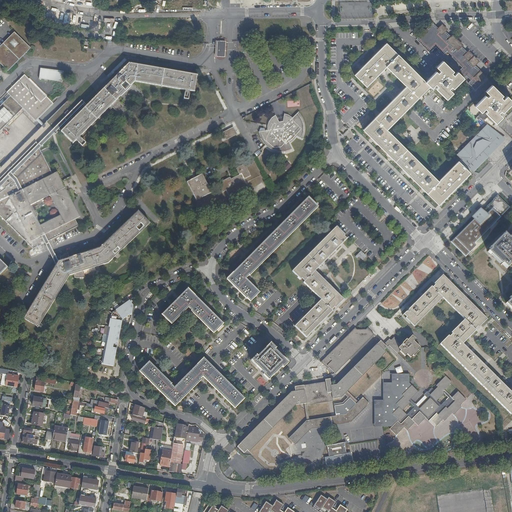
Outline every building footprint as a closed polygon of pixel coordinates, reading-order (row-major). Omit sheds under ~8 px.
[(99,25),(90,23),(89,32),(97,33),(99,25)] [(416,39),(429,53),(435,47),(443,54),(447,51),(452,56),(451,57),(462,68),(460,69),(466,76),(470,80),(468,83),(475,90),(481,84),(479,82),(482,80),(476,74),(479,72),(474,67),(474,66),(469,61),(468,61),(463,56),(458,51),(460,48),(455,43),(452,45),(447,40),(442,35),(436,30),(431,24),(416,39)] [(438,28),(436,30),(442,35),(445,31),(447,29),(442,24),(438,28)] [(31,48),(14,31),(0,45),(0,63),(8,71),(31,48)] [(445,31),(442,35),(447,40),(450,36),(445,31)] [(450,36),(447,40),(452,45),(455,43),(458,40),(452,35),(450,36)] [(458,40),(455,43),(460,48),(462,47),(463,45),(458,40)] [(385,45),(355,75),(366,86),(386,66),(406,86),(374,118),(376,120),(364,131),(427,193),(428,192),(439,203),(470,172),(464,167),(459,162),(438,182),(386,130),(418,98),(417,96),(428,85),(397,55),(396,56),(385,45)] [(463,56),(467,52),(462,47),(460,48),(458,51),(463,56)] [(469,61),(474,56),(468,50),(467,52),(463,56),(468,61),(469,61)] [(474,66),(475,65),(479,61),(474,56),(469,61),(474,66)] [(453,88),(463,78),(457,72),(454,76),(451,73),(453,72),(443,61),(437,67),(440,71),(438,73),(436,72),(425,82),(428,85),(431,88),(435,85),(438,87),(436,89),(446,99),(452,93),(449,89),(451,87),(453,88)] [(107,85),(104,88),(98,94),(61,132),(73,143),(133,83),(135,82),(186,90),(192,92),(195,92),(197,75),(129,64),(112,81),(107,85)] [(457,72),(463,78),(466,76),(460,69),(457,72)] [(482,80),(485,76),(480,70),(479,72),(476,74),(482,80)] [(63,74),(40,71),(38,80),(62,84),(63,74)] [(0,131),(23,109),(35,121),(53,104),(24,75),(7,92),(10,96),(0,106),(0,131)] [(502,113),(511,103),(511,101),(507,96),(503,100),(501,98),(503,96),(492,85),(486,92),(489,95),(487,98),(485,96),(475,106),(479,111),(481,113),(485,109),(487,111),(485,113),(489,116),(496,123),(502,117),(498,114),(501,111),(502,113)] [(84,104),(82,101),(53,130),(51,131),(37,145),(39,148),(53,134),(54,133),(84,104)] [(481,113),(479,111),(475,114),(476,119),(479,121),(481,118),(487,118),(489,116),(485,113),(487,111),(485,109),(481,113)] [(267,126),(268,130),(259,132),(261,139),(266,145),(271,149),(278,151),(285,151),(292,149),(289,142),(293,140),(296,136),(300,138),(302,131),(302,124),(300,119),(297,114),(292,118),(288,116),(284,114),(282,122),(279,122),(275,115),(271,119),(269,122),(267,126)] [(487,125),(457,155),(475,173),(507,139),(487,125)] [(226,140),(237,134),(234,127),(222,132),(224,135),(226,140)] [(39,148),(37,145),(36,142),(4,175),(0,178),(0,215),(18,233),(23,239),(25,241),(33,249),(45,243),(48,241),(78,226),(75,219),(79,217),(72,201),(57,172),(52,175),(39,148)] [(251,176),(245,164),(236,169),(239,175),(234,178),(231,179),(230,177),(218,183),(223,192),(226,190),(232,201),(251,191),(244,179),(251,176)] [(196,177),(193,179),(187,182),(196,201),(212,193),(202,174),(196,177)] [(250,276),(320,206),(310,196),(227,279),(246,299),(247,298),(250,302),(260,292),(246,278),(249,275),(250,276)] [(474,219),(451,241),(457,247),(461,251),(465,255),(467,254),(475,245),(473,243),(496,220),(509,207),(498,196),(474,219)] [(58,261),(57,264),(53,270),(52,272),(34,302),(31,306),(23,319),(38,327),(70,275),(73,274),(99,266),(109,263),(150,223),(138,211),(136,213),(100,248),(58,261)] [(317,269),(346,239),(344,236),(339,231),(339,230),(336,226),(292,271),(295,274),(297,273),(301,278),(304,281),(303,282),(321,300),(295,326),(295,327),(295,328),(299,331),(306,337),(332,311),(332,310),(334,307),(339,302),(340,303),(343,300),(337,293),(315,271),(317,269)] [(504,233),(490,248),(491,249),(488,252),(494,257),(496,260),(501,264),(502,264),(507,268),(511,262),(511,238),(510,236),(509,237),(504,233)] [(48,241),(45,243),(51,256),(53,259),(53,260),(54,262),(57,264),(58,261),(56,257),(55,254),(48,241)] [(432,286),(403,315),(414,326),(443,298),(465,319),(451,333),(452,334),(450,336),(449,335),(440,344),(511,414),(511,413),(511,390),(511,391),(463,343),(476,330),(475,329),(477,327),(479,327),(487,319),(443,275),(435,283),(435,284),(433,287),(432,286)] [(188,288),(162,314),(171,324),(188,307),(192,310),(191,311),(214,333),(223,323),(188,288)] [(129,300),(115,310),(122,320),(128,315),(131,315),(132,305),(129,300)] [(121,321),(110,318),(101,365),(113,367),(121,321)] [(374,334),(367,328),(366,330),(357,330),(355,328),(343,340),(321,362),(325,367),(327,365),(335,373),(351,358),(374,334)] [(241,443),(237,446),(244,453),(247,450),(249,452),(276,425),(295,405),(304,404),(306,403),(307,405),(328,402),(333,401),(333,399),(341,398),(346,393),(347,391),(386,352),(384,350),(385,349),(387,347),(389,345),(397,353),(400,351),(405,356),(407,354),(410,357),(413,355),(414,356),(419,351),(418,350),(418,349),(420,347),(413,341),(416,339),(412,335),(405,342),(404,341),(403,341),(400,344),(396,341),(397,340),(394,337),(391,340),(389,339),(384,344),(380,341),(378,344),(377,344),(337,384),(331,385),(330,379),(325,380),(325,382),(295,387),(295,391),(291,392),(241,442),(241,443)] [(287,361),(269,344),(252,361),(270,379),(287,361)] [(204,358),(174,387),(171,384),(150,363),(141,372),(148,379),(175,406),(201,380),(200,379),(203,376),(235,408),(244,398),(204,358)] [(383,426),(393,426),(399,420),(392,413),(399,407),(396,404),(404,396),(402,395),(411,385),(409,384),(409,373),(404,373),(392,373),(392,382),(384,382),(384,399),(375,399),(375,426),(383,426)] [(6,386),(17,388),(19,377),(8,375),(6,386)] [(56,384),(57,379),(56,379),(37,376),(35,390),(40,391),(43,392),(45,382),(56,384)] [(453,415),(461,407),(460,405),(466,399),(458,391),(451,397),(444,390),(452,382),(445,376),(436,385),(438,387),(434,390),(432,388),(431,388),(428,392),(430,395),(427,398),(418,407),(410,399),(418,392),(411,385),(402,395),(404,396),(396,404),(399,407),(392,413),(399,420),(393,426),(390,429),(396,435),(404,428),(407,431),(415,423),(418,426),(426,418),(435,427),(443,420),(444,421),(452,413),(453,415)] [(356,404),(358,402),(353,397),(347,391),(346,393),(350,397),(356,404)] [(42,408),(44,399),(34,397),(33,406),(42,408)] [(309,420),(307,420),(306,421),(289,438),(295,445),(310,429),(350,423),(369,404),(363,397),(358,402),(356,404),(346,414),(330,417),(309,420)] [(343,404),(334,405),(336,415),(346,414),(356,404),(350,397),(343,404)] [(79,402),(73,400),(72,404),(71,412),(70,415),(76,416),(78,404),(84,405),(85,403),(79,402)] [(91,404),(87,403),(86,405),(85,405),(85,407),(95,409),(94,411),(104,414),(104,412),(110,413),(111,409),(108,408),(105,407),(105,409),(95,407),(96,405),(91,404)] [(10,405),(3,404),(1,415),(8,416),(10,405)] [(145,408),(135,405),(133,415),(142,417),(145,408)] [(42,426),(44,414),(34,412),(32,424),(42,426)] [(142,417),(133,415),(132,420),(145,423),(146,419),(142,417)] [(175,437),(175,438),(172,450),(172,451),(170,462),(181,464),(185,439),(186,439),(187,434),(188,434),(189,426),(189,424),(178,420),(175,437)] [(191,427),(189,426),(188,434),(187,438),(196,440),(197,435),(195,435),(196,432),(191,431),(191,427)] [(59,439),(66,440),(68,429),(54,427),(53,432),(52,439),(59,440),(59,439)] [(151,439),(161,441),(162,439),(163,428),(160,428),(153,427),(151,439)] [(8,430),(7,434),(0,433),(0,438),(9,440),(10,430),(8,430)] [(23,434),(22,437),(23,438),(22,442),(26,443),(26,445),(28,446),(29,443),(36,444),(38,436),(23,434)] [(83,452),(92,453),(92,451),(91,451),(93,439),(86,438),(83,452)] [(149,439),(143,438),(139,463),(143,463),(144,460),(149,461),(150,450),(145,450),(146,444),(149,444),(149,439)] [(160,466),(170,467),(170,462),(172,451),(163,450),(163,449),(165,449),(167,440),(162,439),(161,441),(159,455),(162,456),(160,466)] [(77,440),(77,441),(69,440),(68,449),(73,450),(73,447),(77,448),(79,440),(77,440)] [(132,440),(130,452),(137,453),(139,441),(132,440)] [(346,444),(346,443),(328,446),(329,454),(330,457),(325,458),(327,467),(353,463),(352,453),(351,453),(347,454),(346,444)] [(101,452),(102,447),(94,446),(93,456),(104,458),(105,453),(101,452)] [(134,463),(135,453),(126,452),(125,461),(134,463)] [(169,472),(181,474),(182,469),(183,464),(181,464),(170,462),(170,467),(169,472)] [(34,479),(35,471),(22,469),(21,477),(34,479)] [(54,483),(56,473),(46,471),(44,481),(54,483)] [(71,476),(57,474),(55,483),(69,485),(71,476)] [(79,483),(80,479),(72,478),(70,488),(75,489),(77,483),(79,483)] [(94,489),(96,482),(83,479),(82,487),(94,489)] [(30,489),(31,486),(18,484),(17,494),(27,495),(28,488),(30,489)] [(148,489),(133,487),(132,497),(147,500),(148,494),(148,489)] [(183,491),(183,490),(178,489),(177,494),(175,503),(186,504),(187,497),(183,496),(182,496),(183,491)] [(148,494),(147,500),(146,502),(150,502),(151,500),(159,501),(159,502),(161,503),(161,501),(163,492),(152,490),(151,495),(148,494)] [(174,509),(175,503),(177,494),(167,493),(165,503),(167,503),(166,508),(174,509)] [(320,497),(314,506),(322,511),(346,511),(348,510),(340,505),(336,511),(332,509),(336,503),(329,498),(328,500),(327,501),(320,497)] [(25,509),(26,502),(17,500),(16,508),(25,509)] [(265,503),(259,511),(294,511),(288,508),(284,511),(282,511),(280,510),(284,505),(276,500),(273,506),(272,507),(265,503)] [(176,503),(174,511),(181,511),(182,504),(176,503)]
